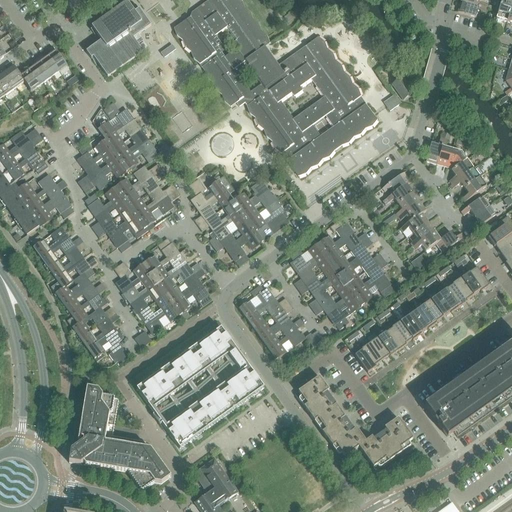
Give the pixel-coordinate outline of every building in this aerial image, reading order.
[(190,18),(174,30),(177,37),(183,42),(185,49),(191,54),(194,60),(200,65),(204,63),(206,66),(202,69),(205,73),(208,80),(214,85),(216,92),(222,96),(225,103),(231,108),(237,104),(239,108),(249,101),(251,105),(247,108),(250,115),(256,119),(258,126),(264,131),(267,138),(272,143),(275,150),(281,155),(283,153),(288,160),(287,162),(299,178),(306,175),(311,169),(317,167),(322,161),(329,158),(334,153),(342,147),(349,144),(353,139),(360,136),(365,130),(372,128),(377,121),(365,105),(364,106),(359,99),(361,98),(358,90),(352,86),(350,79),(344,74),(341,67),(335,62),(333,55),(327,50),(324,43),(318,38),(304,49),(305,51),(302,53),(300,51),(300,52),(279,67),(265,48),(270,45),(267,37),(261,33),(258,26),(253,21),(250,14),(244,9),(242,2),(238,0),(211,0),(192,14),(195,18),(192,20),(190,18)] [(461,0),(461,2),(487,10),(488,6),(480,4),(481,0),(461,0)] [(507,23),(511,3),(511,0),(509,0),(509,4),(501,2),(496,20),(507,23)] [(487,10),(461,2),(457,13),(476,19),(478,12),(486,14),(487,10)] [(134,29),(146,20),(136,5),(131,9),(127,3),(121,7),(119,5),(113,9),(115,12),(104,20),(102,17),(96,21),(98,24),(92,28),(101,42),(86,53),(91,60),(93,58),(108,78),(143,53),(133,39),(141,34),(140,31),(137,33),(134,29)] [(148,49),(144,43),(139,46),(143,52),(148,49)] [(161,54),(164,59),(176,51),(172,46),(161,54)] [(48,57),(59,73),(67,67),(56,51),(56,52),(53,48),(49,51),(52,55),(48,57)] [(41,56),(37,59),(51,79),(59,73),(48,57),(44,60),(41,56)] [(37,59),(33,62),(36,66),(28,71),(34,79),(38,76),(43,84),(51,79),(37,59)] [(9,70),(2,76),(7,84),(11,81),(17,89),(24,83),(25,83),(18,73),(14,67),(13,68),(11,64),(6,67),(9,70)] [(34,79),(28,71),(25,74),(22,70),(18,73),(25,83),(24,83),(31,93),(43,84),(38,76),(34,79)] [(0,90),(5,97),(17,89),(11,81),(7,84),(2,76),(0,77),(0,90)] [(413,94),(402,79),(393,86),(404,101),(413,94)] [(398,99),(386,108),(390,112),(399,106),(400,105),(401,104),(398,99)] [(104,111),(107,116),(116,109),(113,104),(104,111)] [(121,115),(116,109),(107,116),(111,122),(116,119),(121,126),(114,130),(109,123),(98,131),(105,141),(133,122),(126,111),(121,115)] [(137,126),(133,122),(105,141),(113,152),(124,144),(119,137),(125,132),(131,139),(143,130),(139,125),(137,126)] [(0,164),(39,136),(35,130),(24,138),(21,133),(11,141),(16,148),(9,153),(4,145),(0,148),(0,164),(1,164),(0,164)] [(124,144),(113,152),(120,162),(148,142),(144,137),(147,136),(143,130),(131,139),(136,146),(129,151),(124,144)] [(43,141),(39,136),(0,164),(1,164),(8,174),(19,166),(14,159),(20,154),(25,161),(36,154),(32,149),(43,141)] [(437,166),(444,140),(440,139),(438,146),(431,144),(426,163),(437,166)] [(437,166),(448,169),(453,151),(446,149),(448,141),(444,140),(437,166)] [(113,152),(105,141),(95,149),(100,156),(93,161),(88,154),(93,151),(89,145),(79,152),(83,157),(78,161),(85,171),(96,164),(102,159),(113,152)] [(148,142),(120,162),(128,172),(138,165),(133,157),(140,152),(149,165),(159,158),(148,142)] [(450,170),(451,172),(467,161),(461,153),(453,151),(448,169),(450,170)] [(78,184),(82,189),(120,162),(113,152),(102,159),(107,166),(101,171),(96,164),(85,171),(89,176),(78,184)] [(19,166),(8,174),(15,184),(26,177),(21,169),(28,164),(33,172),(35,171),(38,176),(48,169),(44,163),(43,164),(36,154),(19,166)] [(449,183),(451,186),(473,170),(467,161),(451,172),(456,178),(449,183)] [(120,162),(82,189),(86,196),(97,188),(100,192),(110,185),(105,177),(111,173),(117,180),(128,172),(120,162)] [(116,188),(123,198),(162,171),(158,165),(147,173),(143,168),(133,176),(139,183),(132,188),(127,180),(116,188)] [(460,184),(464,190),(480,179),(473,170),(451,186),(454,189),(460,184)] [(123,198),(131,209),(142,201),(136,194),(143,189),(148,196),(158,189),(155,184),(166,176),(162,171),(123,198)] [(280,174),(288,185),(293,182),(285,171),(280,174)] [(0,199),(27,237),(39,228),(0,173),(0,199)] [(411,183),(404,174),(382,190),(385,193),(391,189),(395,194),(407,186),(411,183)] [(17,192),(28,207),(39,199),(56,187),(48,177),(38,184),(44,191),(37,196),(28,184),(17,192)] [(199,212),(226,192),(229,196),(234,192),(224,178),(219,181),(208,189),(213,197),(206,202),(201,195),(206,191),(202,186),(192,193),(196,198),(191,201),(191,202),(194,205),(199,212)] [(480,179),(464,190),(468,195),(462,200),(464,204),(486,188),(480,179)] [(189,188),(192,193),(202,186),(198,180),(189,188)] [(234,202),(241,212),(268,193),(265,188),(267,186),(263,180),(251,189),(256,197),(249,202),(244,194),(234,202)] [(68,187),(64,181),(56,187),(46,195),(51,202),(44,207),(39,199),(28,207),(35,217),(63,198),(60,193),(68,187)] [(142,201),(131,209),(138,219),(177,191),(173,186),(162,194),(158,189),(148,196),(153,203),(147,208),(142,201)] [(413,194),(407,186),(395,194),(384,201),(387,205),(394,200),(398,206),(413,194)] [(85,203),(96,218),(123,198),(116,188),(105,196),(111,204),(104,208),(95,195),(85,203)] [(173,210),(170,205),(179,198),(181,197),(177,191),(138,219),(146,229),(156,222),(163,217),(173,210)] [(194,222),(198,228),(216,215),(211,208),(218,203),(223,210),(234,202),(226,192),(199,212),(202,217),(194,222)] [(241,212),(248,223),(259,215),(254,208),(261,203),(266,210),(278,201),(275,196),(272,197),(268,193),(241,212)] [(413,194),(398,206),(402,211),(395,216),(397,219),(419,203),(413,194)] [(490,206),(483,197),(461,213),(463,217),(470,212),(474,218),(490,206)] [(63,198),(35,217),(43,228),(54,220),(49,214),(56,209),(64,221),(74,213),(63,198)] [(115,209),(120,216),(131,209),(123,198),(96,218),(99,223),(91,229),(95,234),(113,221),(108,214),(115,209)] [(266,225),(271,222),(277,218),(282,214),(283,213),(280,208),(282,207),(278,201),(266,210),(259,215),(248,223),(256,233),(261,229),(266,225)] [(210,227),(213,232),(241,212),(234,202),(223,210),(228,217),(221,222),(216,215),(198,228),(202,233),(210,227)] [(406,218),(410,223),(422,215),(426,212),(419,203),(397,219),(400,222),(406,218)] [(474,232),(496,216),(490,206),(474,218),(478,223),(471,228),(474,232)] [(118,228),(113,221),(95,234),(99,240),(107,234),(111,239),(138,219),(131,209),(120,216),(125,224),(118,228)] [(217,237),(209,243),(213,248),(231,235),(238,230),(248,223),(241,212),(213,232),(217,237)] [(282,214),(277,218),(284,228),(289,225),(282,214)] [(409,229),(413,235),(428,224),(422,215),(410,223),(399,230),(402,234),(409,229)] [(277,218),(271,222),(279,232),(284,228),(277,218)] [(138,219),(111,239),(122,254),(132,247),(123,235),(130,230),(135,237),(146,229),(138,219)] [(271,222),(266,225),(274,236),(279,232),(271,222)] [(318,245),(326,255),(353,235),(346,225),(343,227),(340,222),(330,228),(334,234),(336,233),(341,240),(335,244),(329,237),(318,245)] [(225,248),(228,253),(256,233),(248,223),(238,230),(243,238),(236,242),(231,235),(213,248),(217,254),(225,248)] [(410,245),(412,248),(435,232),(428,224),(413,235),(417,240),(410,245)] [(266,225),(261,229),(269,239),(274,236),(266,225)] [(506,226),(488,239),(494,248),(511,234),(511,235),(506,226)] [(33,249),(41,259),(68,240),(61,229),(51,236),(56,244),(49,248),(40,236),(31,243),(34,248),(33,249)] [(256,233),(228,253),(239,268),(249,261),(240,249),(247,244),(252,251),(269,239),(261,229),(256,233)] [(425,253),(436,245),(435,245),(441,241),(435,232),(412,248),(415,252),(421,247),(425,253)] [(435,245),(436,245),(442,254),(464,238),(462,235),(455,239),(451,233),(441,241),(435,245)] [(511,247),(511,234),(494,248),(495,248),(501,255),(511,247)] [(357,240),(353,235),(326,255),(333,265),(344,258),(339,251),(346,246),(351,253),(369,240),(365,235),(357,240)] [(41,259),(48,270),(59,262),(54,255),(61,250),(66,257),(84,244),(80,239),(72,244),(68,240),(41,259)] [(155,257),(144,265),(151,275),(162,267),(162,268),(169,263),(179,255),(168,240),(158,247),(167,260),(160,264),(155,257)] [(333,265),(341,276),(368,256),(365,251),(373,246),(369,240),(351,253),(356,260),(349,265),(344,258),(333,265)] [(59,262),(48,270),(55,280),(83,260),(80,255),(88,250),(84,244),(66,257),(71,264),(64,269),(59,262)] [(303,256),(299,251),(290,258),(293,263),(291,265),(298,275),(326,255),(318,245),(308,253),(303,256)] [(511,260),(511,247),(501,255),(507,263),(505,264),(506,265),(511,260)] [(151,275),(159,285),(186,266),(183,261),(191,255),(187,250),(179,255),(169,263),(174,270),(167,275),(162,268),(162,267),(151,275)] [(323,273),(333,265),(326,255),(298,275),(302,280),(294,285),(298,291),(316,278),(311,271),(317,266),(323,273)] [(341,276),(348,286),(359,278),(354,271),(360,266),(366,273),(384,261),(380,255),(372,261),(368,256),(341,276)] [(86,265),(83,260),(55,280),(58,284),(51,289),(56,295),(67,287),(73,283),(74,282),(69,275),(75,270),(80,277),(99,265),(94,259),(86,265)] [(364,285),(359,278),(348,286),(355,296),(383,277),(379,272),(387,266),(384,261),(366,273),(371,281),(364,285)] [(127,269),(124,264),(114,271),(118,276),(127,269)] [(151,275),(144,265),(133,273),(138,280),(132,285),(127,278),(131,274),(127,269),(118,276),(121,281),(116,284),(124,295),(134,288),(141,283),(151,275)] [(159,285),(166,296),(177,288),(172,281),(178,276),(184,283),(202,270),(198,265),(190,270),(186,266),(159,285)] [(341,276),(333,265),(323,273),(328,280),(321,285),(316,278),(298,291),(302,296),(310,291),(313,295),(341,276)] [(469,275),(481,291),(480,292),(481,293),(485,290),(490,287),(477,269),(470,274),(469,275)] [(95,275),(91,270),(74,282),(73,283),(79,290),(72,294),(67,288),(56,295),(63,305),(91,286),(87,281),(95,275)] [(182,295),(177,288),(166,296),(173,306),(201,286),(197,281),(205,276),(202,270),(184,283),(189,290),(182,295)] [(473,297),(480,292),(481,291),(469,275),(470,274),(469,274),(461,280),(473,297)] [(128,300),(131,305),(159,285),(151,275),(141,283),(146,290),(139,295),(134,288),(124,295),(121,297),(125,302),(128,300)] [(309,306),(313,311),(331,299),(325,291),(332,287),(337,294),(348,286),(341,276),(313,295),(317,300),(309,306)] [(383,277),(355,296),(363,307),(374,299),(368,292),(375,287),(384,299),(394,292),(383,277)] [(461,280),(453,285),(453,286),(454,286),(466,302),(473,297),(461,280)] [(94,290),(91,286),(63,305),(70,316),(81,308),(76,301),(83,296),(88,303),(98,296),(106,290),(102,285),(94,290)] [(155,303),(166,296),(159,285),(131,305),(135,310),(132,312),(136,317),(149,308),(143,301),(150,296),(155,303)] [(201,286),(173,306),(181,316),(192,309),(186,301),(193,296),(202,309),(212,302),(201,286)] [(355,296),(348,286),(337,294),(342,301),(336,306),(331,299),(313,311),(316,317),(324,311),(328,316),(355,296)] [(459,309),(464,305),(467,303),(466,302),(454,286),(453,286),(446,291),(459,309)] [(264,292),(260,287),(255,291),(251,294),(255,299),(250,303),(250,302),(239,310),(246,320),(274,301),(266,290),(264,292)] [(446,291),(439,296),(450,313),(451,315),(454,312),(459,309),(446,291)] [(443,318),(450,313),(439,296),(439,295),(430,301),(443,318)] [(101,301),(98,296),(88,303),(81,308),(70,316),(72,319),(67,323),(72,330),(88,318),(83,311),(90,306),(95,313),(108,305),(104,299),(101,301)] [(149,308),(136,317),(140,323),(143,321),(146,326),(173,306),(166,296),(155,303),(160,310),(154,315),(149,308)] [(352,314),(363,307),(355,296),(328,316),(335,327),(339,332),(349,324),(345,319),(352,314)] [(246,320),(254,331),(265,323),(260,316),(266,311),(271,318),(289,305),(285,300),(277,305),(274,301),(246,320)] [(430,301),(422,307),(423,308),(423,307),(435,324),(436,323),(443,318),(430,301)] [(270,330),(265,323),(254,331),(261,341),(289,321),(285,316),(293,311),(289,305),(271,318),(277,325),(270,330)] [(173,306),(146,326),(153,336),(163,329),(158,322),(165,317),(170,324),(181,316),(173,306)] [(428,329),(427,330),(428,331),(432,328),(437,325),(436,323),(435,324),(423,307),(423,308),(416,312),(416,313),(428,329)] [(115,314),(112,309),(103,315),(100,310),(95,313),(89,318),(72,330),(79,340),(91,332),(85,325),(92,320),(97,327),(115,314)] [(408,319),(408,318),(420,335),(421,334),(427,330),(428,329),(416,313),(416,312),(407,318),(408,319)] [(119,320),(115,314),(97,327),(102,334),(96,339),(91,332),(79,340),(87,350),(115,330),(111,326),(119,320)] [(401,324),(412,340),(412,341),(413,342),(418,338),(422,336),(421,334),(420,335),(408,318),(408,319),(401,323),(401,324)] [(261,341),(268,351),(279,343),(274,336),(281,331),(286,338),(296,331),(296,332),(304,326),(300,320),(292,326),(289,321),(261,341)] [(392,329),(393,329),(405,346),(406,345),(412,341),(412,340),(401,324),(401,323),(401,322),(392,329)] [(231,344),(224,334),(224,333),(221,329),(204,342),(202,343),(183,357),(181,358),(149,382),(147,383),(137,390),(147,404),(231,344)] [(398,352),(403,349),(406,346),(406,345),(405,346),(393,329),(392,329),(385,334),(398,352)] [(94,361),(97,364),(104,358),(104,357),(105,353),(102,348),(108,343),(112,347),(108,350),(112,355),(122,348),(118,343),(122,341),(115,330),(87,350),(94,361)] [(300,336),(296,332),(296,331),(286,338),(279,343),(268,351),(276,362),(287,354),(294,349),(306,340),(302,334),(300,336)] [(140,337),(147,346),(152,343),(145,333),(140,337)] [(385,334),(379,339),(378,340),(390,356),(389,357),(390,358),(394,356),(398,352),(385,334)] [(147,346),(140,337),(135,340),(142,350),(147,346)] [(378,339),(370,345),(382,362),(389,357),(390,356),(378,340),(379,339),(378,339)] [(455,434),(511,392),(511,344),(425,407),(441,430),(442,430),(446,437),(453,432),(455,434)] [(370,345),(362,350),(362,351),(363,351),(375,367),(382,362),(370,345)] [(112,355),(116,360),(126,354),(122,348),(112,355)] [(375,367),(363,351),(362,351),(355,356),(367,374),(373,371),(376,368),(375,367)] [(126,354),(116,360),(120,366),(129,359),(126,354)] [(264,389),(259,383),(259,382),(254,375),(170,436),(179,449),(183,445),(201,432),(202,434),(261,392),(264,389)] [(315,423),(318,420),(326,431),(322,433),(333,448),(336,446),(345,458),(359,448),(373,469),(386,460),(389,463),(403,453),(403,452),(409,448),(406,445),(413,440),(398,419),(385,429),(386,431),(374,440),(372,438),(366,443),(357,430),(354,431),(327,393),(329,392),(319,378),(298,393),(308,406),(304,408),(315,423)] [(155,484),(161,485),(171,478),(145,442),(113,437),(117,399),(115,399),(115,398),(103,396),(99,391),(87,389),(79,437),(83,443),(71,452),(69,464),(128,473),(128,474),(142,493),(155,484)] [(222,457),(215,462),(219,467),(225,462),(222,457)] [(194,475),(208,495),(195,504),(200,511),(221,511),(219,508),(238,494),(219,467),(215,462),(215,461),(194,475)]
